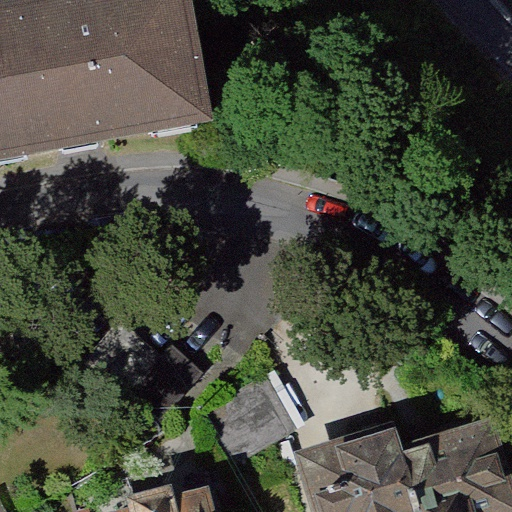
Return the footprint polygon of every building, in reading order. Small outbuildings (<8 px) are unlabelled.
[(76,0),(0,11),(0,41),(17,160),(238,127),(218,0),(76,0)] [(0,41),(0,162),(17,160),(0,41)] [(511,511),(511,473),(502,440),(409,467),(422,511),(511,511)] [(321,511),(422,511),(409,467),(403,446),(311,473),(321,511)] [(0,511),(15,511),(6,494),(0,497),(0,511)] [(219,511),(216,500),(185,509),(182,496),(134,509),(134,511),(219,511)]
